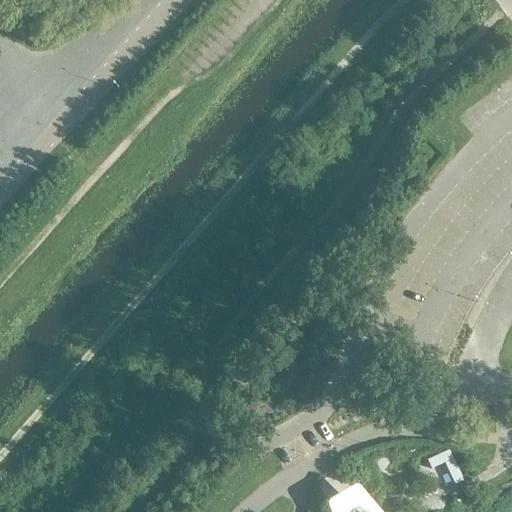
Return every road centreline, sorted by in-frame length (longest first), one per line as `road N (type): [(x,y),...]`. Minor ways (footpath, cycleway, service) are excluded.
road 1 (unknown): [(135,511),(187,448),(206,362),(223,327),(336,202),(401,112),(511,5)]
road 2 (unclassified): [(176,0),(0,196)]
